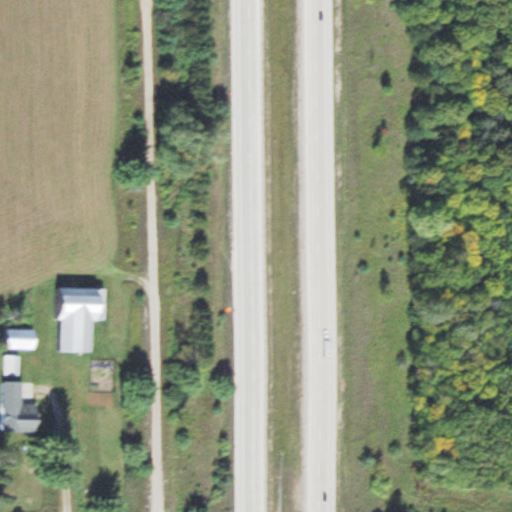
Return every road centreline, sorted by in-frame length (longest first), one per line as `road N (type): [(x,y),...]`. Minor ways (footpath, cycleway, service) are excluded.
road 1 (track): [(144,511),(150,0)]
road 2 (motorway): [(250,0),(255,511)]
road 3 (motorway): [(327,511),(322,0)]
